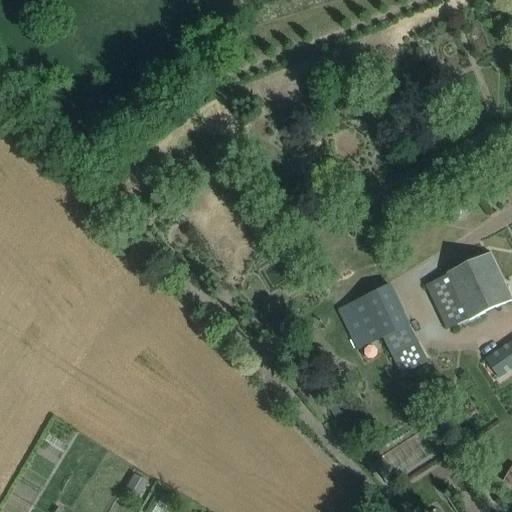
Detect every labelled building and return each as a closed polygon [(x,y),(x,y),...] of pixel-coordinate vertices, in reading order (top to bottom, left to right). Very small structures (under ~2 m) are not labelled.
[(490,254),(472,262),(447,274),(447,276),(427,286),(448,329),(468,320),(469,321),(511,300),(511,274),(502,279),(490,254)] [(391,287),(339,311),(357,351),(384,339),(401,376),(427,364),(391,287)] [(511,340),(485,359),(497,378),(511,367),(511,340)] [(511,467),(503,482),(511,488),(511,467)] [(135,475),(125,491),(138,499),(148,483),(135,475)]
